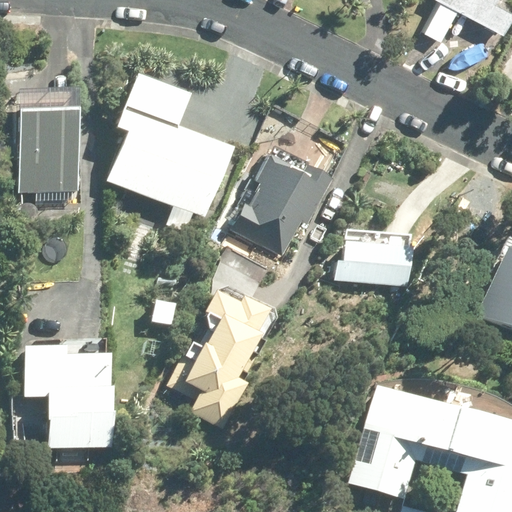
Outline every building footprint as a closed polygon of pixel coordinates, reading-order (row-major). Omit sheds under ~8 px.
[(439,0),(441,1),(421,33),(438,43),(457,10),(500,36),(511,16),(493,5),(496,0),(439,0)] [(47,207),(47,190),(75,189),(74,92),(14,92),(14,193),(36,193),(36,207),(47,207)] [(133,196),(132,199),(145,205),(147,200),(199,220),(204,207),(211,210),(232,152),(132,114),(115,159),(136,167),(126,193),(133,196)] [(237,203),(241,205),(228,230),(280,257),(298,222),(305,225),(329,178),(300,164),(296,170),(266,154),(251,181),(248,180),(237,203)] [(409,245),(348,242),(346,281),(406,284),(409,245)] [(488,319),(511,329),(511,273),(509,272),(488,319)] [(255,331),(266,309),(239,296),(236,303),(211,290),(201,310),(214,318),(207,333),(200,329),(192,344),(198,347),(191,362),(180,356),(164,386),(193,401),(188,412),(221,429),(245,383),(234,378),(258,332),(255,331)] [(61,346),(21,347),(21,398),(106,396),(105,358),(61,358),(61,346)] [(466,474),(454,511),(458,511),(511,511),(511,424),(457,407),(377,389),(347,483),(401,499),(413,458),(466,474)]
